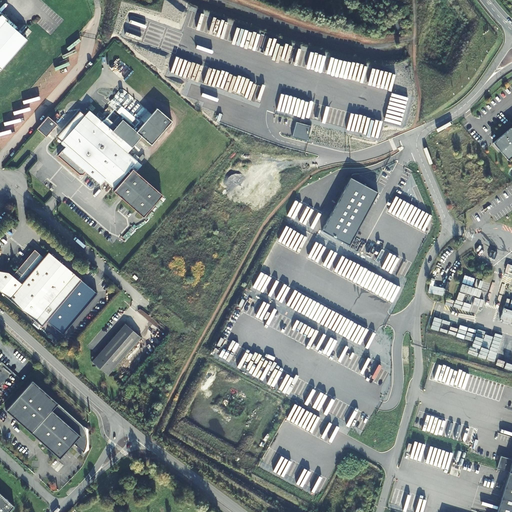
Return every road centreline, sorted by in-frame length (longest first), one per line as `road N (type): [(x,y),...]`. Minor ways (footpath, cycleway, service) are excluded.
road 1 (unclassified): [(493,74),(461,108),(417,136),(446,229),(421,283),(418,373),(380,511)]
road 2 (track): [(414,42),(370,47),(217,0)]
road 3 (tertiary): [(0,313),(122,424)]
